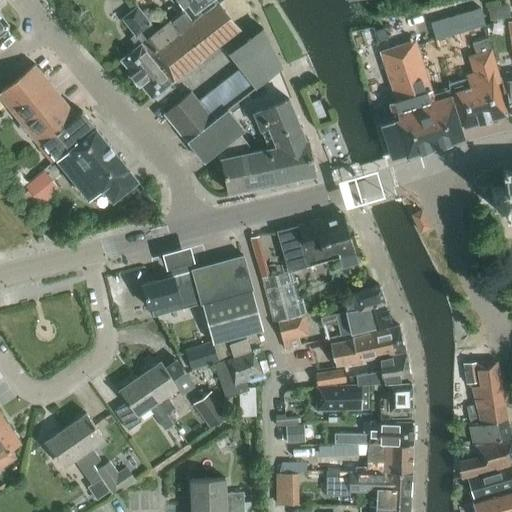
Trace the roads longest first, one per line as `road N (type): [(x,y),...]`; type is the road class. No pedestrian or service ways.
road 1 (residential): [(346,190),(415,350),(417,511)]
road 2 (residential): [(47,27),(178,179),(192,228)]
road 3 (secondary): [(0,276),(192,228)]
road 4 (unclassified): [(501,335),(446,234),(425,167)]
road 5 (secondary): [(192,228),(346,190)]
